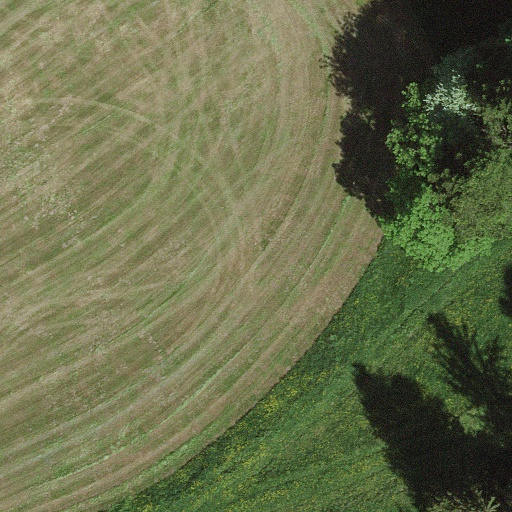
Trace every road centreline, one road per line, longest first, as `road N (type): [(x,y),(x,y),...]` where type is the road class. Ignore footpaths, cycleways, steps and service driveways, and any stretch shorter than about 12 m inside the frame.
road 1 (track): [(184,511),(317,403),(511,223)]
road 2 (track): [(511,402),(216,511)]
